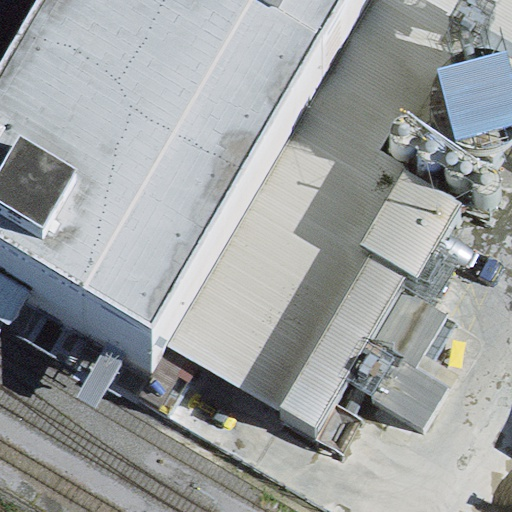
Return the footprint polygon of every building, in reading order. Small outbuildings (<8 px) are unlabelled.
[(0,288),(151,378),(375,0),(72,0),(0,122),(0,288)] [(511,96),(468,71),(430,135),(420,152),(483,190),(493,173),(511,141),(511,96)] [(405,187),(361,261),(371,267),(280,421),(315,442),(406,288),(416,294),(460,220),(405,187)] [(225,322),(265,253),(244,241),(204,310),(225,322)] [(447,320),(405,295),(374,347),(378,349),(416,372),(447,320)] [(438,385),(386,355),(374,375),(426,406),(438,385)]
